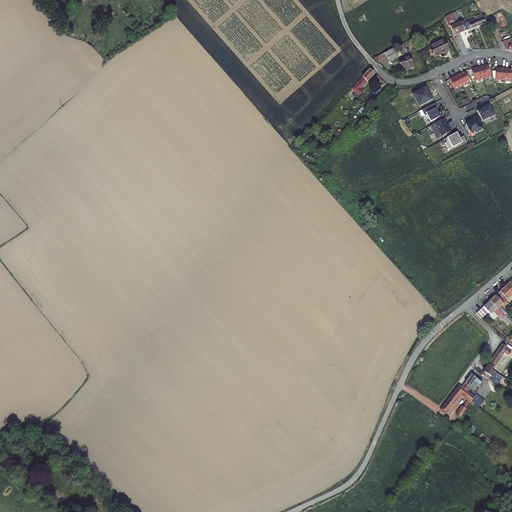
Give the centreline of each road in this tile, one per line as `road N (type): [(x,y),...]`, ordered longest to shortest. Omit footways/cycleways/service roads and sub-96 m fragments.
road 1 (residential): [(511,265),(418,348),(357,475),(291,511)]
road 2 (residential): [(433,74),(400,82),(379,71),(354,42),(337,0)]
